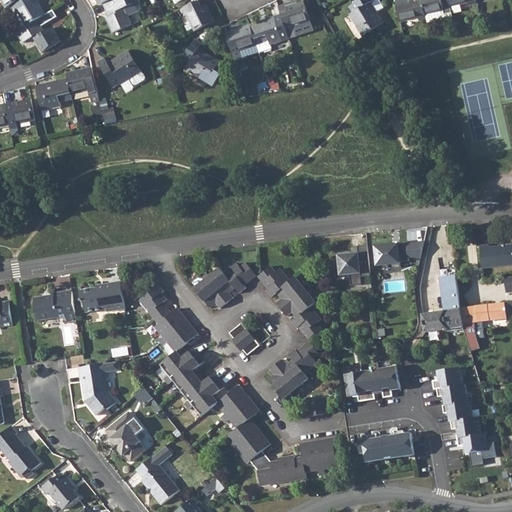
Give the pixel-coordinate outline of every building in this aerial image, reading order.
[(0,0),(6,9),(10,7),(20,0),(0,0)] [(20,0),(10,7),(14,13),(17,12),(20,17),(13,22),(19,32),(46,15),(36,0),(33,0),(31,2),(29,0),(20,0)] [(112,0),(103,4),(107,12),(111,11),(113,17),(106,20),(113,34),(131,26),(127,17),(139,12),(140,9),(137,3),(140,2),(138,0),(112,0)] [(287,12),(281,14),(287,33),(295,31),(294,27),(311,21),(304,0),(286,7),(287,12)] [(354,13),(350,15),(362,35),(383,22),(377,12),(384,7),(379,0),(361,0),(350,7),(354,13)] [(415,0),(396,0),(401,21),(419,17),(419,21),(427,19),(422,0),(419,0),(416,1),(415,0)] [(422,0),(427,19),(427,22),(446,18),(445,13),(452,11),(451,6),(449,0),(422,0)] [(198,1),(180,10),(184,17),(186,16),(195,32),(215,22),(206,4),(201,7),(198,1)] [(19,32),(16,34),(22,44),(34,37),(35,39),(34,40),(42,53),(61,42),(52,29),(45,33),(41,27),(56,18),(53,11),(46,15),(19,32)] [(281,14),(250,25),(257,45),(269,42),(270,46),(290,39),(287,33),(281,14)] [(250,25),(226,33),(234,57),(242,55),(243,58),(260,53),(257,45),(250,25)] [(202,43),(196,40),(186,57),(191,61),(186,70),(213,87),(221,74),(214,70),(219,61),(199,49),(202,43)] [(104,59),(98,63),(113,87),(119,84),(120,85),(141,72),(129,51),(108,64),(104,59)] [(85,69),(67,73),(68,79),(72,95),(89,91),(92,103),(100,101),(93,74),(86,75),(85,69)] [(43,89),(37,91),(42,111),(61,107),(60,103),(73,100),(72,95),(68,79),(43,85),(43,89)] [(13,108),(7,110),(10,126),(10,129),(18,128),(17,125),(35,121),(31,99),(12,103),(13,108)] [(0,128),(10,126),(7,110),(5,104),(0,105),(0,128)] [(366,243),(356,244),(357,251),(350,252),(350,250),(338,251),(339,253),(337,253),(339,273),(348,272),(350,283),(361,282),(360,275),(369,274),(366,243)] [(481,247),(483,270),(511,266),(511,246),(490,249),(489,246),(481,247)] [(206,271),(203,274),(201,276),(204,280),(194,288),(207,305),(214,299),(216,302),(220,308),(226,302),(232,297),(228,292),(226,289),(232,284),(235,287),(239,292),(240,292),(246,286),(244,284),(242,282),(249,276),(254,272),(245,261),(239,266),(235,262),(223,272),(219,267),(210,275),(206,271)] [(271,265),(262,273),(265,278),(271,285),(269,287),(266,290),(272,296),(278,292),(280,289),(285,295),(283,297),(277,302),(282,309),(287,315),(292,310),(295,308),(301,314),(298,317),(292,321),(298,327),(300,326),(303,323),(309,331),(313,335),(322,327),(318,322),(322,318),(312,305),(316,301),(308,291),(313,287),(311,285),(309,282),(304,286),(296,276),(291,280),(281,268),(277,271),(271,265)] [(360,275),(361,282),(370,281),(369,274),(360,275)] [(249,276),(242,282),(244,284),(251,278),(249,276)] [(433,314),(423,316),(423,318),(426,334),(450,330),(464,328),(461,309),(460,300),(457,281),(457,276),(441,278),(446,312),(433,314)] [(265,278),(263,280),(269,287),(271,285),(265,278)] [(105,289),(98,290),(82,293),(83,303),(86,303),(88,314),(108,310),(109,313),(127,311),(123,287),(122,282),(105,286),(105,289)] [(159,284),(140,300),(154,318),(158,323),(156,326),(164,336),(160,340),(162,342),(165,345),(169,342),(176,351),(179,349),(192,338),(197,333),(187,320),(177,308),(169,314),(165,309),(161,304),(167,299),(162,293),(164,291),(159,284)] [(232,284),(226,289),(228,292),(235,287),(232,284)] [(52,298),(35,301),(38,320),(57,317),(57,320),(68,318),(69,323),(77,322),(73,293),(55,295),(55,298),(52,298)] [(214,299),(207,305),(210,307),(216,302),(214,299)] [(474,308),(461,309),(464,328),(467,338),(468,342),(469,345),(472,353),(482,350),(478,340),(486,339),(483,322),(494,321),(511,318),(511,302),(506,303),(474,308)] [(0,325),(3,325),(3,328),(7,328),(13,327),(9,303),(0,304),(0,325)] [(295,308),(292,310),(298,317),(301,314),(295,308)] [(230,332),(230,333),(234,338),(242,348),(247,354),(259,344),(242,322),(230,332)] [(303,323),(300,326),(306,333),(309,331),(303,323)] [(415,344),(413,336),(406,338),(408,346),(415,344)] [(242,348),(234,338),(232,340),(240,350),(242,348)] [(283,358),(270,369),(274,374),(276,377),(270,382),(284,399),(294,390),(298,394),(303,390),(299,386),(309,378),(305,373),(318,362),(314,358),(320,353),(311,343),(307,346),(300,352),(298,349),(296,347),(289,353),(293,358),(295,361),(289,366),(287,364),(283,358)] [(305,343),(298,349),(300,352),(307,346),(305,343)] [(113,350),(114,357),(127,355),(126,348),(113,350)] [(218,402),(213,395),(215,393),(224,386),(214,373),(205,381),(202,383),(192,370),(195,368),(204,361),(198,354),(193,348),(185,356),(182,358),(176,351),(161,365),(169,375),(165,378),(167,381),(168,382),(170,384),(172,382),(173,380),(174,381),(189,399),(189,400),(185,403),(188,406),(190,409),(194,405),(202,415),(216,403),(218,402)] [(179,349),(176,351),(182,358),(185,356),(179,349)] [(103,380),(106,379),(105,372),(113,372),(112,363),(80,368),(82,383),(83,383),(85,396),(86,401),(97,416),(104,410),(107,410),(116,403),(108,392),(108,391),(104,391),(103,380)] [(398,366),(381,369),(385,391),(386,397),(393,395),(392,390),(401,388),(399,376),(398,366)] [(205,381),(195,368),(192,370),(202,383),(205,381)] [(461,368),(439,371),(440,380),(434,381),(435,390),(438,389),(463,385),(461,368)] [(381,369),(364,372),(368,400),(376,398),(375,393),(385,391),(381,369)] [(346,374),(350,397),(359,395),(360,401),(368,400),(364,372),(346,374)] [(259,410),(238,384),(220,400),(218,402),(216,403),(225,412),(220,416),(224,421),(228,418),(237,428),(226,437),(234,447),(231,450),(233,452),(235,455),(239,452),(247,463),(250,460),(256,467),(258,470),(259,471),(261,484),(282,480),(282,481),(291,480),(306,477),(306,472),(318,469),(319,474),(322,473),(326,473),(325,468),(338,466),(333,438),(317,440),(301,443),(303,456),(304,459),(295,461),(295,458),(294,454),(286,455),(278,456),(279,460),(280,463),(271,464),(271,462),(270,461),(262,450),(266,447),(271,443),(265,436),(263,438),(257,431),(252,426),(255,423),(250,417),(255,413),(259,410)] [(466,384),(463,385),(438,389),(439,397),(445,396),(447,405),(469,402),(466,384)] [(146,389),(139,394),(147,404),(154,399),(146,389)] [(139,394),(136,397),(144,407),(147,404),(139,394)] [(304,401),(307,416),(329,413),(327,398),(304,401)] [(471,401),(469,402),(447,405),(444,406),(445,413),(450,413),(452,422),(474,418),(471,401)] [(111,441),(116,446),(120,451),(124,457),(126,455),(132,462),(145,451),(140,445),(142,443),(128,427),(136,420),(130,412),(107,431),(113,439),(111,441)] [(474,418),(452,422),(454,430),(459,428),(461,437),(483,434),(481,417),(474,418)] [(255,423),(252,426),(257,431),(263,438),(265,436),(255,423)] [(11,427),(0,435),(0,448),(7,456),(10,461),(9,462),(21,477),(30,469),(32,471),(40,465),(28,448),(27,449),(25,451),(21,445),(22,444),(16,436),(18,435),(11,427)] [(366,453),(368,463),(416,455),(414,442),(413,433),(400,435),(399,428),(394,429),(392,430),(392,434),(394,436),(396,436),(379,439),(381,438),(382,436),(382,434),(381,432),(378,431),(374,432),(375,440),(360,442),(361,448),(362,454),(366,453)] [(461,437),(459,438),(461,446),(467,445),(468,454),(490,450),(487,433),(483,434),(461,437)] [(167,447),(138,470),(144,479),(142,480),(162,505),(180,490),(160,465),(173,455),(167,447)] [(170,459),(163,464),(175,480),(182,476),(170,459)] [(58,477),(42,490),(46,496),(49,494),(63,511),(79,498),(71,488),(73,487),(67,479),(62,483),(58,477)] [(218,479),(206,488),(211,494),(217,490),(220,493),(225,489),(218,479)] [(177,511),(200,511),(191,501),(188,504),(177,511)]
